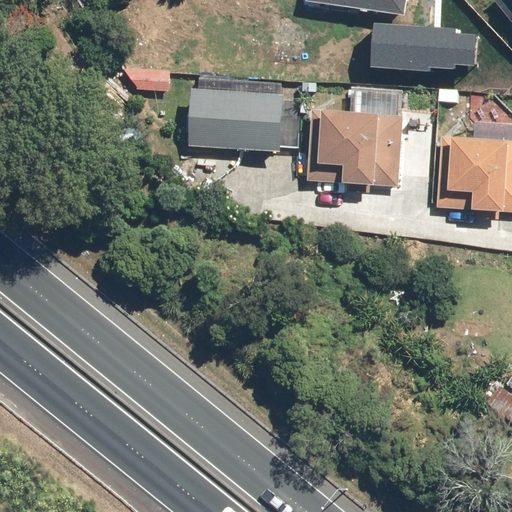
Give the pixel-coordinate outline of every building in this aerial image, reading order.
[(416,0),(313,0),(313,2),(414,18),(416,0)] [(511,0),(502,0),(511,11),(511,0)] [(177,73),(135,70),(134,90),(176,92),(177,73)] [(207,84),(201,145),(290,155),(297,94),(207,84)] [(406,118),(320,108),(312,177),(398,186),(406,118)] [(511,143),(450,139),(444,210),(511,215),(511,143)]
